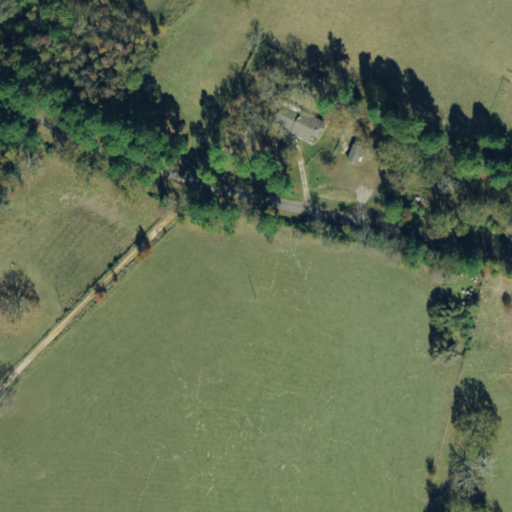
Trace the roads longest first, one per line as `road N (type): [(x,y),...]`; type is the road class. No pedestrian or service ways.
road 1 (residential): [(511,251),(181,182),(75,147),(0,107)]
road 2 (residential): [(239,196),(0,419)]
road 3 (residential): [(398,0),(353,219)]
